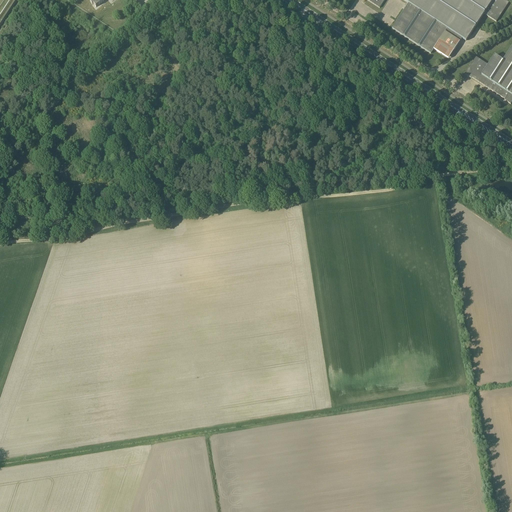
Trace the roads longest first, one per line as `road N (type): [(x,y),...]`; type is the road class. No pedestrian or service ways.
road 1 (track): [(0,245),(255,201),(377,191)]
road 2 (secondary): [(511,145),(288,0)]
road 3 (unclassified): [(328,0),(436,75),(511,27)]
road 4 (track): [(377,191),(511,165)]
